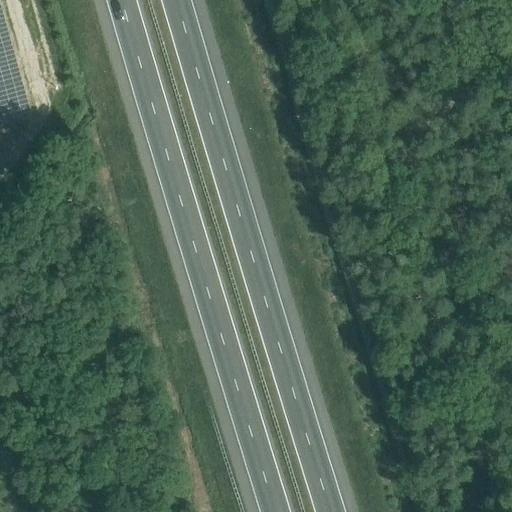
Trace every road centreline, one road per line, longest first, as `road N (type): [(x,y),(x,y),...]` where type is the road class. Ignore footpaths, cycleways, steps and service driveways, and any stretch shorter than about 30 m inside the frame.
road 1 (motorway): [(335,511),(176,0)]
road 2 (motorway): [(123,0),(278,511)]
road 3 (track): [(269,0),(423,511)]
